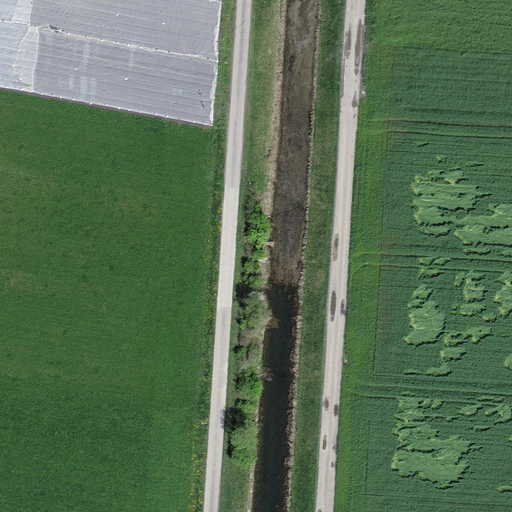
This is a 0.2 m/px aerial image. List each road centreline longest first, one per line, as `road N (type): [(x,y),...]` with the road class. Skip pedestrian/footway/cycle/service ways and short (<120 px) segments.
road 1 (track): [(210,511),(244,0)]
road 2 (track): [(329,511),(360,0)]
